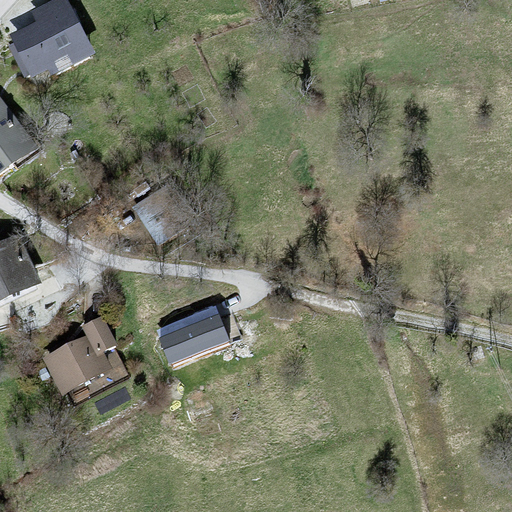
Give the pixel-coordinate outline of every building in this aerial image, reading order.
[(61,0),(5,29),(30,78),(89,48),(64,0),(61,0)] [(0,172),(36,146),(0,96),(0,172)] [(154,190),(134,206),(162,243),(182,228),(154,190)] [(0,252),(0,311),(28,298),(5,250),(0,252)] [(212,322),(149,348),(167,390),(229,364),(212,322)] [(41,366),(63,414),(113,391),(91,343),(41,366)]
